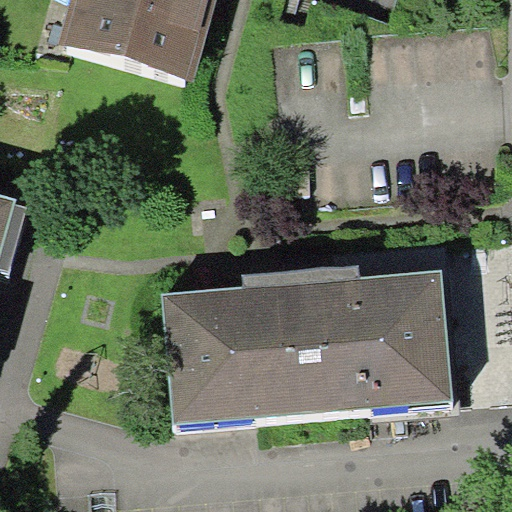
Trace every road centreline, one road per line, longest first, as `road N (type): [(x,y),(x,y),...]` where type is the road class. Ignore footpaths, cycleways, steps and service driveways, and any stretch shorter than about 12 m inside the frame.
road 1 (unknown): [(511,451),(369,451),(88,433),(60,417),(16,353),(14,326),(35,244)]
road 2 (unknown): [(511,116),(281,134)]
